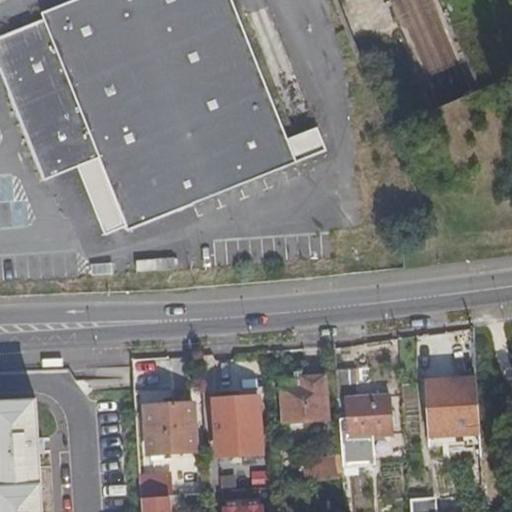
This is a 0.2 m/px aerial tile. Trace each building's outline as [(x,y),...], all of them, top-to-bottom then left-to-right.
[(0,35),(0,70),(13,102),(25,104),(50,169),(53,175),(53,176),(58,185),(63,191),(69,198),(76,204),(86,211),(98,216),(109,219),(123,221),(127,230),(193,204),(192,203),(296,162),(230,0),(70,0),(41,12),(42,18),(0,35)] [(13,102),(43,179),(53,175),(50,169),(25,104),(13,102)] [(359,363),(341,364),(342,392),(353,392),(355,431),(397,428),(395,389),(361,391),(359,363)] [(331,415),(328,371),(285,374),(287,417),(331,415)] [(241,386),(217,387),(217,396),(241,394),(241,386)] [(169,399),(151,400),(153,448),(155,448),(166,447),(198,445),(196,397),(177,398),(177,392),(169,392),(169,399)] [(264,443),(261,393),(241,394),(217,396),(220,445),(264,443)] [(38,399),(0,400),(0,511),(44,511),(41,447),(38,399)] [(471,455),(485,454),(484,430),(469,430),(471,455)] [(344,472),(340,453),(309,460),(312,478),(344,472)] [(174,469),(144,471),(145,492),(175,490),(174,469)] [(145,497),(145,511),(177,511),(177,496),(145,497)]
